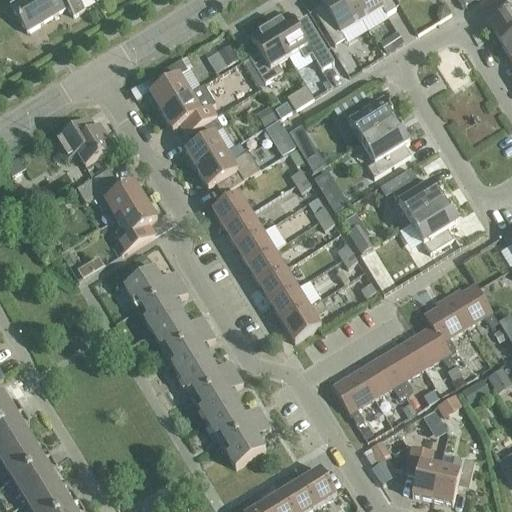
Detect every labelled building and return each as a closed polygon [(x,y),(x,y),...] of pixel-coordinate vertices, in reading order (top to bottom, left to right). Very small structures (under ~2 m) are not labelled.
[(83,14),(74,0),(25,0),(9,10),(25,37),(66,12),(71,21),(83,14)] [(361,24),(345,0),(326,0),(320,4),(322,7),(312,13),(334,49),(344,43),(341,36),(361,24)] [(345,0),(361,24),(381,12),(385,18),(395,12),(388,0),(345,0)] [(473,0),(459,0),(460,2),(465,9),(475,2),(473,0)] [(511,39),(511,0),(495,11),(501,21),(489,28),(500,47),(511,39)] [(460,2),(456,4),(460,11),(465,9),(460,2)] [(437,11),(435,17),(439,24),(450,18),(444,8),(437,11)] [(268,29),(288,62),(299,55),(303,63),(311,58),(320,74),(333,66),(310,28),(298,35),(287,17),(268,29)] [(288,62),(268,29),(249,41),(260,58),(250,64),(264,87),(282,76),(277,68),(288,62)] [(395,35),(378,46),(385,58),(402,47),(395,35)] [(511,39),(500,47),(511,65),(511,64),(511,39)] [(228,50),(217,57),(225,71),(236,64),(228,50)] [(156,92),(149,97),(160,116),(190,97),(190,98),(199,92),(188,73),(187,74),(181,64),(150,82),(156,92)] [(326,86),(319,91),(322,96),(329,91),(326,86)] [(462,146),(495,134),(478,89),(445,102),(462,146)] [(216,121),(211,114),(210,112),(215,109),(204,90),(199,92),(190,98),(190,97),(160,116),(172,135),(179,131),(185,140),(216,121)] [(304,90),(285,102),(293,115),(312,103),(304,90)] [(361,148),(396,126),(383,106),(372,112),(366,102),(342,117),(361,148)] [(285,106),(275,113),(281,123),(291,116),(285,106)] [(268,112),(255,119),(263,131),(275,124),(268,112)] [(216,121),(185,140),(191,151),(184,155),(195,174),(225,156),(214,137),(222,132),(216,121)] [(408,147),(396,126),(361,148),(373,167),(366,171),(373,182),(410,160),(403,150),(408,147)] [(85,171),(113,154),(99,131),(90,137),(84,127),(52,146),(65,166),(77,159),(85,171)] [(287,143),(274,151),(281,162),(294,154),(287,143)] [(225,156),(195,174),(207,193),(214,189),(221,199),(259,176),(247,156),(245,158),(239,148),(225,156)] [(313,155),(301,162),(304,165),(311,178),(323,171),(313,155)] [(16,163),(5,170),(11,181),(23,173),(18,166),(16,163)] [(408,174),(379,192),(384,201),(391,197),(410,227),(445,206),(432,185),(422,192),(420,193),(408,174)] [(295,189),(305,183),(300,175),(290,181),(295,189)] [(95,181),(77,192),(83,203),(91,198),(102,217),(109,213),(115,223),(144,205),(133,187),(122,194),(115,183),(101,192),(95,181)] [(305,183),(295,189),(300,198),(310,192),(305,183)] [(338,195),(326,203),(336,218),(348,211),(338,195)] [(224,234),(250,218),(238,198),(211,214),(224,234)] [(144,205),(115,223),(121,234),(115,238),(126,257),(150,242),(144,232),(156,225),(144,205)] [(457,226),(445,206),(410,227),(429,258),(453,243),(446,233),(457,226)] [(318,227),(328,221),(323,213),(313,218),(318,227)] [(261,236),(250,218),(224,234),(235,253),(261,236)] [(328,221),(318,227),(324,235),(333,229),(328,221)] [(351,234),(347,236),(361,257),(371,251),(365,242),(357,230),(351,234)] [(511,249),(511,234),(502,240),(508,251),(511,249)] [(273,255),(261,236),(235,253),(247,271),(273,255)] [(342,264),(351,258),(346,250),(336,256),(342,264)] [(273,255),(247,271),(258,290),(285,274),(273,255)] [(351,258),(342,264),(347,273),(356,267),(351,258)] [(86,267),(76,273),(81,283),(92,277),(86,267)] [(311,282),(316,292),(339,280),(334,270),(311,282)] [(153,274),(124,292),(132,306),(137,303),(142,312),(174,293),(167,282),(161,286),(153,274)] [(285,274),(258,290),(270,309),(296,292),(285,274)] [(174,278),(167,282),(174,293),(180,289),(174,278)] [(360,294),(365,303),(375,297),(370,288),(360,294)] [(180,289),(174,293),(180,303),(187,299),(180,289)] [(447,301),(466,332),(484,322),(490,332),(497,327),(491,317),(492,317),(475,289),(461,297),(459,294),(447,301)] [(308,311),(296,292),(270,309),(282,327),(308,311)] [(174,293),(142,312),(148,321),(143,324),(152,338),(181,320),(174,307),(180,303),(174,293)] [(448,359),(449,358),(449,357),(455,353),(449,343),(466,332),(447,301),(435,309),(437,312),(423,320),(430,331),(431,331),(448,359)] [(308,311),(282,327),(294,347),(320,331),(315,322),(326,315),(320,304),(308,311)] [(181,320),(152,338),(160,351),(164,348),(170,357),(195,342),(201,338),(195,327),(188,332),(181,320)] [(202,324),(195,327),(201,338),(208,334),(202,324)] [(420,343),(409,350),(423,374),(441,363),(447,372),(454,368),(449,358),(448,359),(431,331),(430,331),(418,339),(420,343)] [(501,332),(493,337),(499,346),(507,341),(501,332)] [(208,334),(201,338),(208,349),(214,345),(208,334)] [(195,342),(170,357),(175,366),(171,369),(179,383),(209,364),(202,353),(208,349),(201,338),(195,342)] [(395,352),(382,361),(404,398),(411,394),(406,384),(423,374),(409,350),(398,356),(395,352)] [(371,373),(360,380),(374,403),(392,393),(397,402),(404,398),(382,361),(368,369),(371,373)] [(470,363),(455,373),(466,387),(480,377),(470,363)] [(209,364),(179,383),(187,396),(192,394),(197,402),(222,387),(229,383),(223,373),(216,377),(209,364)] [(229,369),(223,373),(229,383),(235,379),(229,369)] [(501,373),(486,383),(496,399),(511,389),(501,373)] [(235,379),(229,383),(235,394),(242,390),(235,379)] [(346,382),(332,391),(349,419),(355,428),(363,423),(357,414),(374,403),(360,380),(349,386),(346,382)] [(452,384),(449,385),(454,393),(463,387),(459,380),(452,384)] [(222,387),(197,402),(203,412),(199,414),(207,427),(236,409),(229,398),(235,394),(229,383),(222,387)] [(481,385),(471,391),(478,402),(488,396),(481,385)] [(432,394),(422,400),(428,409),(438,403),(432,394)] [(0,431),(16,421),(12,414),(10,411),(2,398),(0,399),(0,431)] [(455,400),(435,412),(442,424),(461,411),(455,400)] [(409,408),(400,413),(406,421),(414,416),(409,408)] [(236,409),(207,427),(215,441),(219,439),(225,447),(250,432),(256,428),(249,417),(243,421),(236,409)] [(391,418),(387,411),(380,415),(384,421),(391,418)] [(256,413),(249,417),(256,428),(263,424),(256,413)] [(433,415),(420,422),(428,436),(441,428),(433,415)] [(0,462),(30,444),(22,430),(19,427),(16,421),(0,431),(0,462)] [(263,424),(256,428),(263,439),(270,435),(263,424)] [(250,432),(225,447),(231,457),(226,460),(234,473),(264,455),(257,443),(263,439),(256,428),(250,432)] [(372,440),(367,431),(360,435),(365,444),(372,440)] [(380,443),(369,450),(375,460),(386,453),(380,443)] [(0,465),(12,485),(43,466),(40,460),(37,456),(30,444),(0,462),(0,465)] [(431,505),(439,471),(429,468),(432,456),(411,451),(404,478),(415,481),(411,500),(431,505)] [(511,456),(507,460),(497,466),(511,490),(511,489),(511,456)] [(439,471),(431,505),(452,509),(456,490),(467,493),(474,466),(453,461),(442,458),(439,471)] [(12,485),(26,508),(57,488),(49,475),(47,472),(43,466),(12,485)] [(300,485),(316,511),(336,499),(320,473),(300,485)] [(300,485),(281,497),(290,511),(315,511),(316,511),(300,485)] [(28,511),(68,511),(71,510),(67,504),(65,501),(57,488),(26,508),(28,511)] [(290,511),(281,497),(262,508),(264,511),(290,511)]
